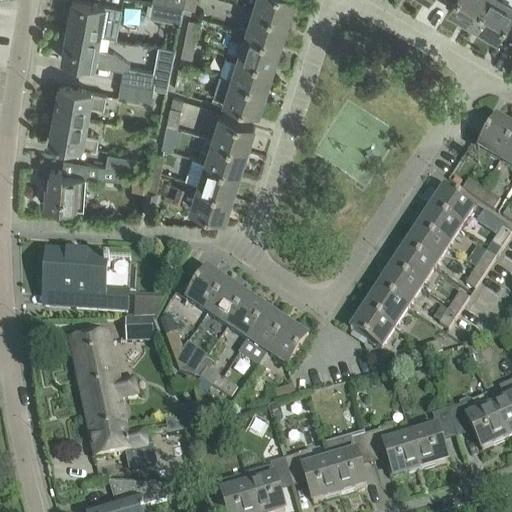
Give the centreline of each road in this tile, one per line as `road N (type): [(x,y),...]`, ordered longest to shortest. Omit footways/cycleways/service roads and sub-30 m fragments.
road 1 (residential): [(242,252),(323,300),(345,287),(488,75)]
road 2 (residential): [(40,511),(4,307),(2,226)]
road 3 (residential): [(329,0),(242,252)]
road 4 (residential): [(242,252),(203,237),(2,226)]
road 5 (residential): [(2,226),(29,0)]
road 6 (residential): [(488,75),(345,0)]
